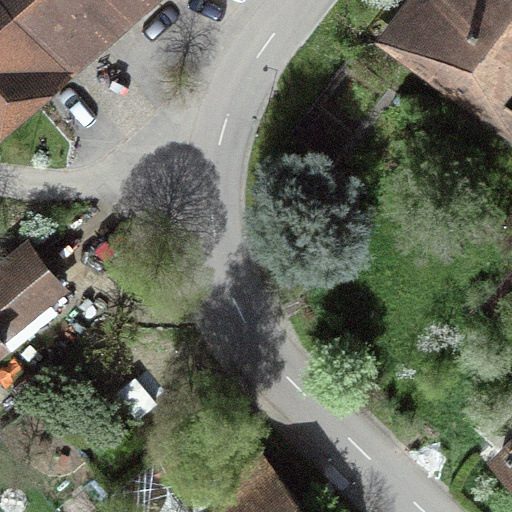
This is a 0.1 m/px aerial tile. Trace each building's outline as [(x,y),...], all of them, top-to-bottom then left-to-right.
[(0,0),(0,105),(54,59),(44,48),(100,0),(0,0)] [(511,0),(435,0),(405,40),(511,120),(511,0)] [(0,334),(55,289),(21,246),(0,263),(0,334)] [(511,439),(495,456),(511,473),(511,439)] [(300,511),(256,456),(220,487),(240,511),(300,511)]
